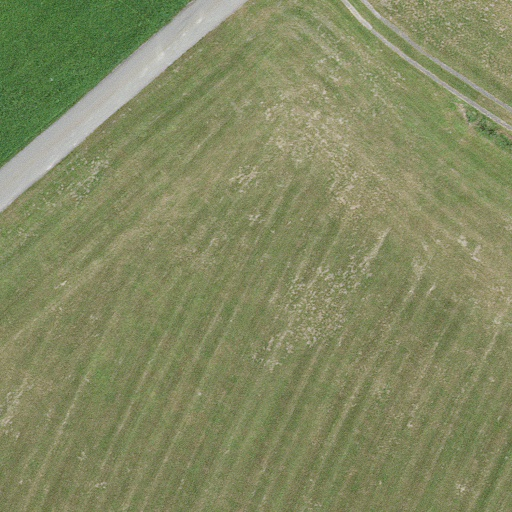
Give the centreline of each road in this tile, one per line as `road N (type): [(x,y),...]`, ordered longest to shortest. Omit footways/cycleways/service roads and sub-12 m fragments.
road 1 (unclassified): [(0,193),(221,0)]
road 2 (track): [(353,0),(406,50),(511,119)]
